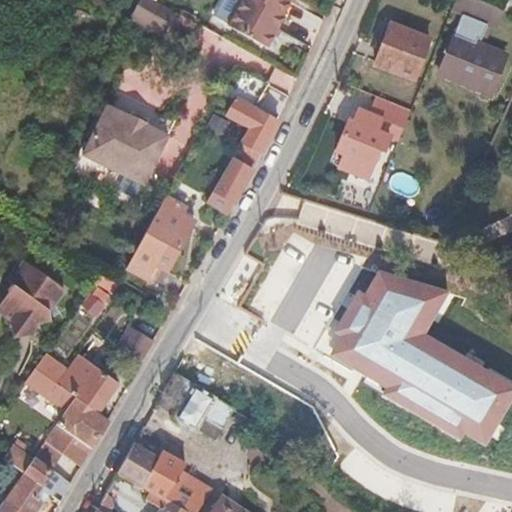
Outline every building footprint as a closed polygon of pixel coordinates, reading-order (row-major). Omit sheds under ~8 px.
[(162,36),(176,12),(158,2),(154,0),(141,0),(131,19),(162,36)] [(241,0),(236,9),(263,25),(255,39),(267,46),(284,14),(282,13),(288,0),(241,0)] [(43,10),(31,4),(14,34),(27,41),(43,10)] [(263,25),(236,9),(228,25),(255,39),(263,25)] [(414,81),(429,40),(391,25),(375,67),(414,81)] [(437,76),(469,90),(475,78),(486,52),(453,38),(437,76)] [(475,78),(469,90),(486,97),(503,59),(486,52),(475,78)] [(233,160),(252,171),(278,123),(276,122),(270,118),(262,114),(259,112),(272,88),(248,75),(235,98),(238,100),(228,119),(249,132),(233,160)] [(411,111),(374,95),(367,112),(361,109),(355,122),(351,121),(337,151),(344,155),(339,169),(368,181),(381,150),(385,151),(390,137),(377,132),(382,120),(404,129),(411,111)] [(83,156),(108,168),(134,118),(130,116),(129,117),(108,107),(83,156)] [(134,118),(108,168),(144,186),(168,137),(147,126),(147,125),(134,118)] [(220,143),(226,131),(213,124),(207,136),(220,143)] [(209,202),(228,214),(252,171),(233,160),(209,202)] [(342,197),(340,203),(370,212),(372,207),(342,197)] [(166,198),(126,269),(152,283),(160,270),(165,273),(178,251),(171,246),(182,227),(179,225),(187,211),(166,198)] [(348,292),(361,264),(295,234),(282,261),(348,292)] [(123,265),(127,257),(116,250),(112,258),(123,265)] [(25,265),(10,287),(14,289),(9,296),(5,293),(0,300),(0,329),(5,332),(7,350),(26,347),(39,328),(53,324),(50,314),(64,291),(25,265)] [(450,292),(376,274),(329,359),(482,446),(511,396),(511,387),(425,337),(450,292)] [(142,363),(155,341),(130,327),(117,348),(142,363)] [(78,357),(59,384),(78,398),(100,413),(119,386),(78,357)] [(217,440),(229,421),(234,412),(182,378),(178,376),(161,405),(164,407),(177,416),(175,418),(198,431),(198,429),(217,440)] [(59,384),(51,394),(72,408),(78,398),(59,384)] [(78,398),(72,408),(59,425),(93,448),(109,420),(100,413),(78,398)] [(66,454),(82,465),(93,448),(59,425),(47,442),(66,454)] [(146,439),(142,437),(119,475),(145,488),(162,453),(164,449),(146,439)] [(47,442),(36,459),(53,471),(66,454),(47,442)] [(15,445),(5,460),(25,474),(35,460),(15,445)] [(185,466),(162,453),(145,488),(154,493),(169,501),(183,470),(185,466)] [(35,460),(25,474),(45,490),(61,502),(72,483),(53,471),(36,459),(35,459),(35,460)] [(185,511),(198,511),(213,490),(183,470),(169,501),(185,511)] [(45,490),(25,474),(5,502),(20,511),(37,511),(43,503),(38,500),(45,490)] [(185,511),(169,501),(154,493),(150,501),(162,509),(160,511),(185,511)] [(113,497),(108,494),(97,511),(113,511),(113,497)] [(245,511),(222,497),(212,511),(245,511)] [(0,511),(20,511),(5,502),(0,508),(0,511)]
